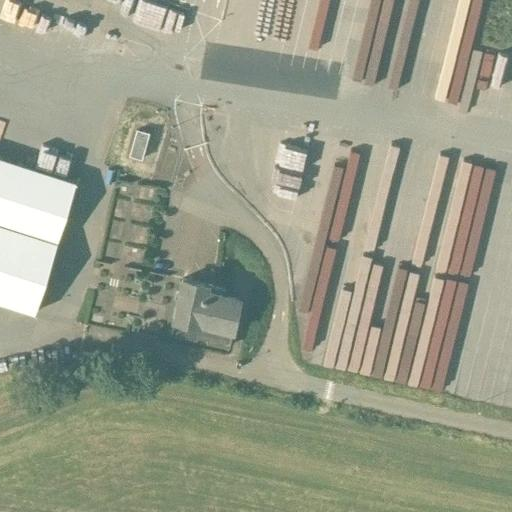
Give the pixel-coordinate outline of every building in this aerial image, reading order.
[(142,158),(150,131),(137,128),(130,154),(142,158)] [(390,187),(396,142),(374,140),(368,184),(390,187)] [(427,150),(415,194),(435,199),(441,178),(452,181),(459,158),(427,150)] [(0,299),(34,310),(76,179),(0,154),(0,299)] [(485,212),(492,163),(470,160),(463,209),(485,212)] [(183,278),(172,333),(198,339),(198,336),(208,338),(208,341),(231,345),(241,296),(224,292),(225,286),(215,284),(183,278)]
